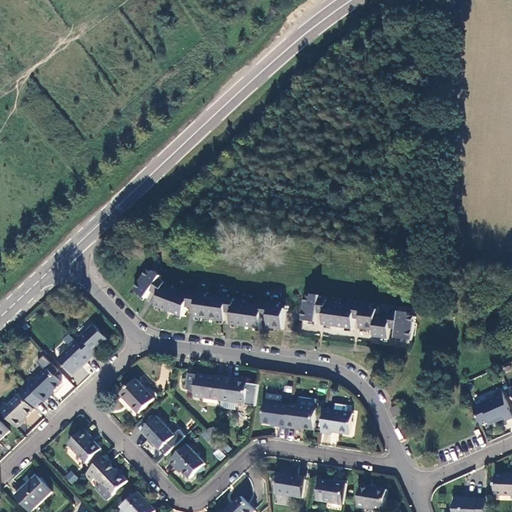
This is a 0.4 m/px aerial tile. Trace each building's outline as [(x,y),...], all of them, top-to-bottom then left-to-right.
[(148,270),(135,291),(147,298),(155,288),(161,292),(157,306),(184,316),(190,302),(198,304),(196,317),(226,322),(228,308),(234,310),(232,325),(262,328),(264,314),(271,315),(269,328),(284,330),(287,305),(281,305),(282,302),(272,301),(272,303),(256,301),(256,304),(245,303),(245,300),(229,298),(230,295),(221,294),(220,296),(209,295),(209,292),(200,290),(199,293),(193,292),(185,290),(184,292),(174,288),(175,286),(168,283),(160,279),(162,276),(155,271),(154,274),(148,270)] [(302,334),(411,349),(415,316),(410,316),(410,313),(401,311),(401,315),(385,313),(384,315),(379,314),(380,307),(374,306),(375,303),(365,302),(365,305),(349,303),(349,305),(337,303),(338,301),(322,299),(323,296),(313,294),(313,297),(307,296),(302,334)] [(84,340),(79,344),(93,358),(98,353),(97,352),(110,340),(96,325),(82,337),(84,340)] [(87,364),(93,358),(79,344),(78,342),(60,359),(74,374),(86,363),(87,364)] [(33,377),(27,382),(29,385),(43,399),(45,401),(51,396),(50,394),(62,383),(48,369),(36,380),(33,377)] [(196,397),(223,401),(226,377),(218,376),(218,377),(190,374),(187,389),(197,391),(196,397)] [(222,408),(236,410),(237,401),(245,402),(245,403),(256,405),(259,386),(235,382),(235,379),(226,377),(223,401),(222,408)] [(156,398),(138,380),(122,395),(139,414),(156,398)] [(43,399),(29,385),(8,406),(5,402),(0,407),(0,409),(17,427),(23,421),(22,420),(34,409),(33,408),(43,399)] [(497,398),(475,408),(483,426),(495,421),(495,422),(505,418),(506,421),(511,418),(511,410),(503,391),(495,394),(497,398)] [(291,406),(282,405),(283,396),(268,394),(267,403),(266,403),(263,423),(272,424),(280,425),(280,426),(288,428),(291,406)] [(336,404),(335,410),(349,413),(349,408),(347,406),(336,404)] [(318,409),(292,405),(291,406),(288,428),(297,429),(297,427),(314,430),(318,409)] [(400,405),(391,409),(395,417),(404,413),(400,405)] [(335,410),(326,409),(322,432),(333,435),(333,432),(351,435),(355,413),(349,413),(335,410)] [(27,417),(32,423),(40,416),(35,410),(27,417)] [(144,431),(167,456),(187,436),(181,430),(176,435),(159,417),(144,431)] [(0,420),(0,441),(11,432),(0,420)] [(249,426),(242,424),(240,434),(247,435),(249,426)] [(210,429),(207,432),(217,443),(219,429),(214,427),(210,429)] [(86,429),(69,445),(87,463),(103,448),(91,436),(92,435),(86,429)] [(189,445),(171,462),(178,469),(180,467),(191,479),(207,464),(189,445)] [(115,461),(109,454),(106,456),(112,462),(115,461)] [(112,462),(106,456),(87,475),(93,481),(96,478),(102,483),(97,488),(108,501),(129,481),(122,473),(121,473),(111,463),(112,462)] [(72,485),(78,478),(70,470),(64,477),(72,485)] [(307,477),(280,473),(277,494),(304,498),(307,477)] [(511,498),(511,497),(511,474),(497,474),(496,494),(511,495),(511,498)] [(38,477),(18,496),(33,511),(53,493),(38,477)] [(319,500),(345,504),(348,483),(336,481),(336,482),(322,480),(319,500)] [(389,490),(363,485),(359,507),(385,510),(389,490)] [(155,511),(157,511),(139,492),(124,507),(128,511),(155,511)] [(231,506),(225,511),(254,511),(256,511),(243,497),(232,507),(231,506)] [(487,511),(488,499),(478,499),(478,501),(466,500),(466,499),(456,498),(455,511),(487,511)]
